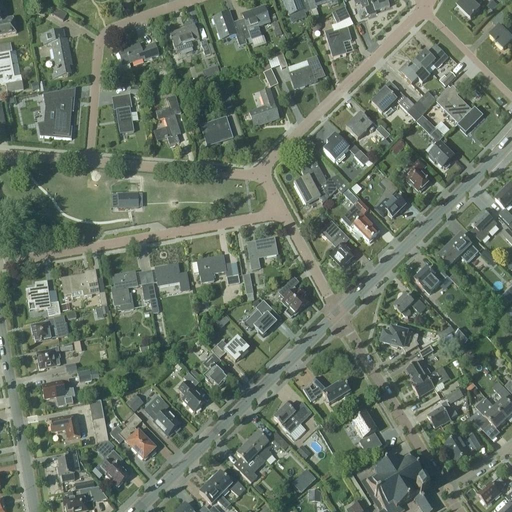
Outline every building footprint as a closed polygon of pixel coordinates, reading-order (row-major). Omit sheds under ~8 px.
[(304,14),(310,12),(306,0),(301,0),(300,0),(299,0),(281,0),(288,17),(304,12),(304,14)] [(306,0),(310,12),(316,10),(315,7),(336,0),(306,0)] [(389,8),(386,0),(363,0),(364,1),(366,1),(368,8),(364,9),(367,18),(375,15),(375,13),(389,8)] [(481,4),(477,0),(469,0),(469,1),(468,0),(464,0),(457,8),(471,20),(479,11),(477,8),(481,4)] [(67,16),(53,8),(49,15),(63,23),(67,16)] [(244,21),(238,23),(245,41),(251,39),(252,42),(261,38),(258,28),(269,24),(264,8),(242,16),(244,21)] [(349,19),(344,9),(331,15),(336,25),(349,19)] [(246,46),(245,42),(245,41),(238,23),(233,25),(229,14),(213,20),(220,42),(235,37),(239,48),(246,46)] [(507,20),(501,15),(491,25),(497,31),(489,39),(503,51),(511,42),(511,40),(499,28),(507,20)] [(0,36),(15,34),(12,18),(0,21),(0,20),(0,36)] [(321,26),(318,24),(315,24),(312,27),(311,31),(314,33),(317,33),(321,29),(321,26)] [(199,41),(194,27),(169,35),(176,54),(192,49),(190,43),(199,41)] [(348,42),(345,30),(333,34),(332,31),(324,33),(332,59),(345,55),(341,44),(348,42)] [(62,32),(41,36),(43,47),(51,45),(56,69),(50,70),(52,80),(69,76),(68,67),(71,67),(66,41),(64,41),(62,32)] [(211,57),(206,43),(200,45),(205,59),(211,57)] [(159,57),(154,44),(139,49),(138,46),(117,53),(120,61),(114,63),(118,75),(130,70),(128,64),(143,59),(144,62),(159,57)] [(0,68),(11,66),(8,53),(11,53),(9,45),(0,46),(0,68)] [(424,73),(431,66),(436,71),(447,59),(434,46),(428,53),(426,51),(414,63),(424,73)] [(287,68),(282,54),(276,56),(281,71),(287,68)] [(317,81),(324,78),(315,59),(306,62),(309,69),(289,76),(294,91),(316,83),(315,81),(317,81)] [(424,73),(414,63),(410,67),(407,64),(397,74),(408,84),(413,78),(421,86),(429,78),(424,73)] [(13,79),(11,66),(0,68),(0,81),(4,81),(6,94),(23,91),(20,77),(13,79)] [(277,86),(271,71),(263,75),(270,89),(277,86)] [(455,79),(449,74),(440,84),(445,89),(455,79)] [(401,96),(389,84),(383,90),(384,91),(370,105),(381,116),(383,114),(387,118),(393,112),(389,108),(391,106),(395,102),(401,96)] [(456,94),(450,88),(435,104),(456,124),(455,126),(463,133),(480,116),(472,108),(469,111),(456,99),(455,100),(453,97),(456,94)] [(43,126),(39,127),(42,138),(39,138),(40,139),(71,141),(72,129),(70,129),(71,113),(72,113),(73,106),(73,101),(69,101),(63,103),(61,93),(42,96),(42,97),(44,97),(46,107),(47,107),(46,114),(45,116),(46,116),(45,126),(43,126)] [(273,106),(268,93),(260,96),(264,109),(248,115),(253,129),(277,121),(273,106)] [(427,94),(418,103),(426,111),(435,102),(427,94)] [(232,108),(228,96),(222,98),(222,99),(216,101),(220,112),(226,110),(232,108)] [(163,120),(164,120),(167,131),(154,135),(157,143),(166,140),(169,147),(178,144),(176,138),(180,137),(173,117),(174,117),(180,115),(176,102),(174,97),(165,99),(167,104),(168,107),(155,111),(158,122),(163,120)] [(131,111),(129,98),(111,101),(114,114),(116,113),(119,136),(133,134),(129,111),(131,111)] [(426,111),(418,103),(414,107),(406,100),(399,107),(415,122),(426,111)] [(365,122),(359,116),(345,129),(354,139),(365,129),(370,134),(374,130),(366,121),(365,122)] [(433,130),(420,118),(414,124),(428,137),(432,141),(429,144),(435,149),(427,157),(428,157),(427,158),(433,163),(434,163),(440,169),(441,168),(443,170),(448,164),(446,163),(450,158),(436,144),(442,138),(433,130)] [(232,140),(225,119),(199,128),(206,149),(232,140)] [(389,137),(380,128),(375,132),(385,142),(389,137)] [(337,139),(334,136),(326,144),(328,146),(322,152),(333,164),(348,150),(337,138),(337,139)] [(405,148),(399,142),(389,151),(395,157),(405,148)] [(369,162),(359,153),(353,158),(363,168),(369,162)] [(313,160),(311,160),(310,160),(308,161),(307,162),(305,163),(304,165),(303,166),(302,168),(301,170),(301,172),(301,174),(302,176),(304,181),(294,186),(304,205),(318,199),(321,206),(328,199),(337,191),(341,196),(348,189),(336,177),(331,179),(325,182),(314,161),(313,160)] [(424,169),(417,162),(406,174),(409,177),(405,181),(406,182),(405,183),(411,188),(411,187),(418,193),(419,194),(424,189),(423,188),(425,185),(426,183),(420,177),(421,175),(420,173),(424,169)] [(495,201),(504,211),(505,210),(511,203),(511,187),(511,186),(509,188),(508,187),(504,191),(505,192),(495,201)] [(138,209),(138,195),(117,196),(118,210),(138,209)] [(393,200),(389,195),(379,205),(384,209),(382,211),(391,221),(399,213),(400,214),(404,211),(402,209),(404,208),(395,198),(393,200)] [(368,212),(358,203),(354,207),(354,208),(341,221),(349,230),(351,232),(351,231),(355,235),(356,235),(357,235),(368,245),(379,234),(363,217),(368,212)] [(511,222),(511,217),(505,210),(504,211),(499,216),(508,226),(511,222)] [(497,226),(484,213),(471,225),(476,230),(472,234),(481,242),(488,235),(497,226)] [(346,242),(332,228),(323,236),(337,250),(330,257),(342,270),(354,259),(342,246),(346,242)] [(511,233),(508,230),(501,236),(511,247),(511,233)] [(479,254),(461,235),(449,247),(460,258),(467,265),(479,254)] [(276,256),(273,241),(255,244),(247,246),(252,272),(258,270),(256,260),(276,256)] [(12,252),(26,250),(25,244),(11,246),(12,252)] [(460,258),(449,247),(438,258),(449,269),(460,258)] [(197,264),(192,265),(193,275),(199,274),(201,286),(213,283),(212,276),(225,273),(226,279),(227,284),(228,287),(239,285),(239,282),(238,277),(232,278),(230,265),(223,267),(222,260),(213,262),(208,263),(208,261),(196,263),(197,264)] [(179,280),(177,266),(154,270),(158,289),(169,287),(168,282),(179,280)] [(438,287),(439,287),(446,280),(438,271),(434,274),(428,268),(414,281),(423,290),(423,289),(429,295),(438,287)] [(96,281),(94,273),(86,274),(86,276),(61,280),(64,296),(71,295),(71,299),(82,298),(87,297),(87,298),(91,298),(90,296),(98,295),(98,292),(96,284),(96,281)] [(128,296),(127,290),(137,288),(134,274),(112,278),(114,292),(111,292),(114,308),(120,307),(121,313),(134,311),(131,296),(128,296)] [(463,284),(454,275),(450,280),(458,289),(463,284)] [(254,302),(249,276),(243,277),(247,303),(254,302)] [(49,310),(46,283),(35,284),(35,290),(26,291),(27,294),(26,295),(28,305),(34,304),(35,311),(49,310)] [(155,301),(153,285),(141,287),(144,303),(155,301)] [(291,294),(286,288),(278,295),(284,301),(281,304),(289,311),(285,315),(289,319),(293,316),(294,317),(306,305),(300,300),(304,296),(299,292),(297,294),(294,291),(291,294)] [(511,288),(502,298),(509,304),(511,301),(511,288)] [(104,294),(98,295),(100,308),(106,307),(104,294)] [(401,315),(405,318),(407,318),(410,316),(410,315),(410,314),(409,312),(407,309),(410,306),(419,315),(426,309),(417,299),(413,303),(406,296),(393,308),(401,315)] [(59,315),(57,303),(50,304),(53,317),(59,315)] [(275,325),(267,317),(272,313),(263,303),(255,310),(257,312),(257,313),(245,325),(245,324),(244,325),(251,332),(254,329),(257,332),(256,333),(258,334),(263,339),(272,330),(271,328),(274,325),(275,325)] [(101,310),(102,317),(109,315),(107,308),(101,310)] [(65,326),(63,318),(45,322),(46,325),(30,328),(31,335),(33,335),(34,344),(55,339),(56,340),(68,338),(66,325),(65,326)] [(399,332),(388,329),(386,335),(384,334),(382,344),(391,346),(390,348),(397,349),(397,348),(402,349),(406,355),(419,346),(417,343),(419,336),(399,331),(399,332)] [(465,345),(471,339),(462,329),(456,334),(465,345)] [(211,353),(213,355),(218,361),(225,355),(235,364),(248,351),(236,340),(227,348),(222,343),(211,353)] [(72,352),(71,345),(59,347),(60,354),(72,352)] [(140,354),(149,353),(147,346),(139,347),(140,354)] [(433,353),(430,347),(419,354),(423,359),(433,353)] [(60,359),(58,349),(51,350),(51,352),(51,353),(36,356),(38,365),(37,366),(38,372),(45,370),(45,369),(54,367),(60,366),(59,360),(60,359)] [(474,362),(469,354),(462,359),(467,367),(474,362)] [(218,361),(213,355),(202,366),(208,372),(202,378),(207,384),(210,382),(218,390),(218,389),(219,390),(226,384),(225,383),(227,381),(223,377),(224,377),(218,371),(218,370),(216,368),(220,363),(218,361)] [(406,371),(415,386),(427,378),(424,373),(427,371),(422,362),(406,371)] [(77,373),(75,365),(65,367),(66,375),(77,373)] [(427,378),(415,386),(411,388),(419,399),(435,390),(434,389),(442,384),(442,385),(449,381),(442,369),(427,378)] [(200,378),(193,371),(189,376),(195,382),(200,378)] [(91,383),(89,372),(77,374),(79,385),(91,383)] [(198,385),(188,375),(183,380),(185,383),(177,391),(184,398),(180,402),(193,415),(205,405),(192,391),(193,391),(198,385)] [(319,381),(317,379),(311,384),(316,389),(311,393),(308,388),(304,391),(310,403),(316,399),(316,398),(322,394),(328,406),(343,397),(344,399),(350,396),(348,394),(349,394),(343,382),(328,390),(319,381)] [(70,391),(68,382),(51,385),(41,387),(44,401),(55,399),(57,409),(66,408),(66,407),(72,406),(71,400),(74,399),(73,391),(70,391)] [(494,409),(506,422),(511,415),(511,408),(509,405),(511,401),(511,398),(504,389),(498,395),(503,401),(494,409)] [(463,398),(459,390),(445,398),(450,406),(463,398)] [(143,406),(134,396),(125,405),(134,414),(143,406)] [(506,422),(494,409),(485,399),(476,408),(485,417),(484,418),(482,420),(481,418),(474,424),(481,431),(483,433),(489,427),(491,426),(495,431),(506,422)] [(108,443),(100,402),(88,405),(96,445),(108,443)] [(168,409),(162,403),(152,413),(158,419),(152,424),(167,439),(173,432),(175,434),(180,429),(178,427),(179,426),(165,412),(168,409)] [(456,418),(446,403),(441,406),(442,409),(427,418),(435,431),(443,425),(445,426),(448,424),(448,422),(456,418)] [(312,415),(302,405),(293,414),(286,407),(273,420),(290,437),(312,415)] [(376,433),(365,415),(352,423),(362,441),(360,444),(367,456),(381,448),(373,435),(376,433)] [(71,421),(70,418),(68,418),(63,419),(63,418),(48,421),(51,434),(65,432),(67,442),(80,439),(76,420),(71,421)] [(123,427),(125,429),(127,431),(126,433),(128,434),(126,435),(127,437),(129,435),(149,456),(148,457),(150,458),(156,452),(147,444),(149,443),(144,438),(143,439),(134,431),(140,425),(132,418),(124,425),(122,426),(122,427),(123,427)] [(127,431),(125,429),(121,433),(117,428),(109,435),(119,445),(123,441),(143,462),(148,457),(149,456),(129,435),(127,437),(126,435),(128,434),(126,433),(127,431)] [(257,435),(247,445),(265,464),(271,457),(268,453),(272,449),(277,453),(281,449),(284,452),(288,448),(275,434),(270,439),(272,441),(268,445),(267,446),(257,435)] [(483,448),(476,436),(470,440),(462,445),(458,438),(445,446),(447,449),(446,450),(450,456),(451,456),(456,465),(469,457),(468,455),(476,451),(476,452),(483,448)] [(259,468),(265,464),(247,445),(236,456),(239,459),(232,466),(235,469),(239,473),(250,484),(256,478),(250,471),(255,466),(259,468)] [(296,453),(304,462),(310,456),(302,447),(296,453)] [(122,463),(113,453),(107,458),(109,461),(101,468),(107,474),(105,476),(117,489),(129,478),(118,467),(122,463)] [(79,472),(75,454),(63,456),(64,460),(56,461),(58,469),(56,470),(58,476),(60,476),(61,484),(74,481),(73,474),(79,472)] [(399,465),(392,458),(388,461),(390,463),(378,471),(376,468),(371,471),(374,480),(367,484),(371,491),(367,493),(376,508),(379,505),(383,511),(380,511),(402,511),(400,508),(413,501),(419,511),(436,511),(438,510),(423,487),(424,486),(408,459),(399,465)] [(208,485),(220,497),(228,489),(237,499),(244,492),(235,482),(231,486),(219,474),(208,485)] [(506,487),(499,480),(492,486),(491,485),(485,490),(485,489),(477,496),(486,507),(500,495),(499,493),(506,487)] [(220,497),(208,485),(199,494),(211,506),(215,502),(221,508),(223,506),(226,510),(230,507),(220,497)] [(98,489),(89,491),(91,502),(92,503),(106,501),(98,489)] [(91,502),(89,491),(89,490),(79,492),(81,498),(77,499),(63,502),(65,511),(85,511),(86,511),(85,506),(84,503),(91,502)] [(308,504),(321,504),(321,494),(318,492),(308,492),(308,504)] [(510,504),(500,511),(511,511),(511,492),(505,499),(510,504)] [(283,504),(277,498),(271,504),(277,510),(283,504)] [(366,511),(361,503),(360,503),(356,506),(346,511),(366,511)]
